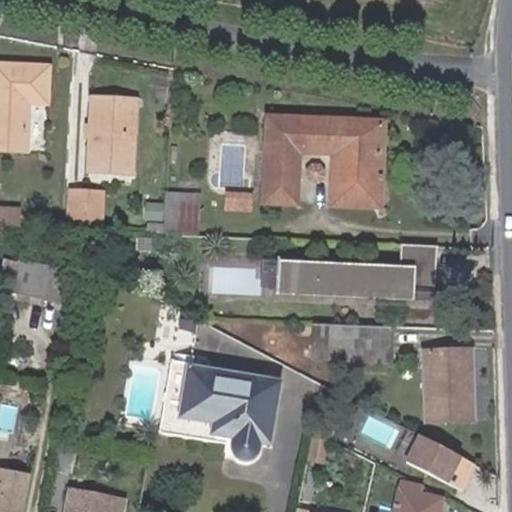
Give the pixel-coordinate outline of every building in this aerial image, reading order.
[(0,65),(0,149),(24,152),(28,103),(45,104),(47,69),(0,65)] [(92,101),(87,173),(128,177),(132,105),(92,101)] [(32,148),(48,149),(50,114),(34,113),(32,148)] [(356,197),(378,197),(380,128),(268,122),(265,203),(291,205),(292,154),(334,156),(339,156),(339,167),(333,168),(333,208),(355,209),(356,197)] [(89,197),(65,195),(63,224),(87,226),(89,197)] [(197,197),(163,196),(161,233),(194,235),(197,197)] [(103,199),(89,197),(87,226),(100,227),(103,199)] [(377,210),(378,197),(356,197),(355,209),(377,210)] [(247,199),(225,198),(224,210),(247,211),(247,199)] [(0,225),(15,226),(16,210),(0,208),(0,225)] [(160,221),(142,220),(142,230),(160,231),(160,221)] [(272,291),(410,299),(412,264),(434,265),(435,244),(399,241),(398,264),(274,256),(272,291)] [(254,258),(253,290),(271,290),(271,259),(254,258)] [(14,268),(8,295),(57,305),(64,272),(15,263),(14,268)] [(252,291),(252,264),(219,264),(218,290),(252,291)] [(0,293),(8,295),(14,268),(0,265),(0,293)] [(389,365),(392,329),(310,325),(308,360),(389,365)] [(464,376),(464,353),(421,354),(423,423),(471,422),(470,375),(464,376)] [(155,433),(219,446),(218,454),(232,456),(233,458),(236,460),(241,461),(245,460),(248,459),(251,456),(253,452),(254,446),(265,448),(277,388),(187,371),(189,359),(169,354),(155,433)] [(374,416),(369,435),(395,442),(400,423),(374,416)] [(478,465),(418,435),(404,463),(464,493),(478,465)] [(62,441),(54,471),(73,476),(79,445),(62,441)] [(20,511),(27,479),(0,472),(0,511),(20,511)] [(436,511),(439,501),(415,496),(416,490),(398,486),(391,511),(436,511)] [(119,511),(122,503),(68,492),(64,511),(119,511)]
